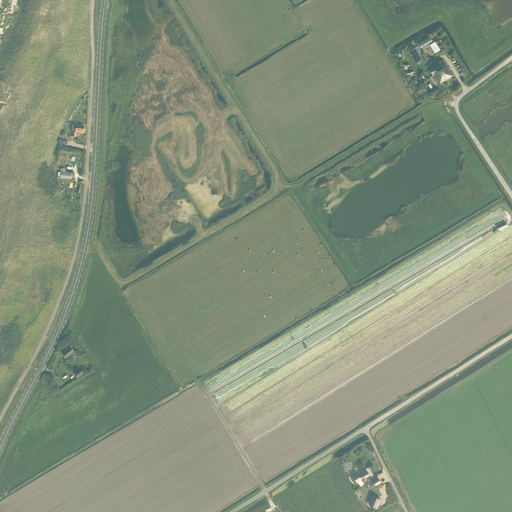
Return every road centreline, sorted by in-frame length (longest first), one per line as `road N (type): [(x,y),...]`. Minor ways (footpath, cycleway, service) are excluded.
road 1 (secondary): [(0,449),(55,338),(82,259),(105,0)]
road 2 (track): [(284,188),(428,106),(456,104)]
road 3 (unclassified): [(511,336),(364,428)]
road 4 (unclassified): [(364,428),(233,511)]
road 5 (track): [(195,378),(272,507)]
